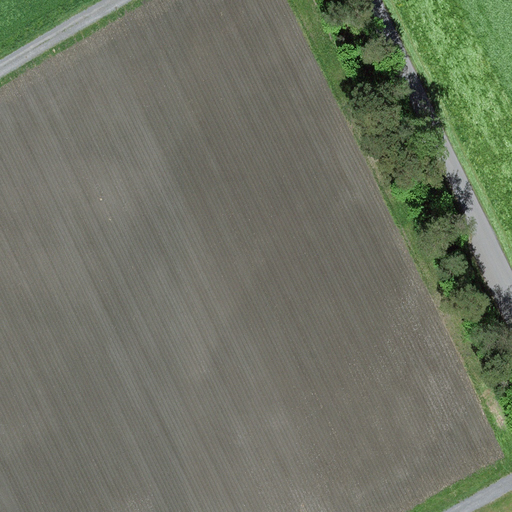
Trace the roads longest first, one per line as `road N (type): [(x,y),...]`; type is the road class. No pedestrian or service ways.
road 1 (unclassified): [(366,0),(511,292)]
road 2 (track): [(0,80),(137,0)]
